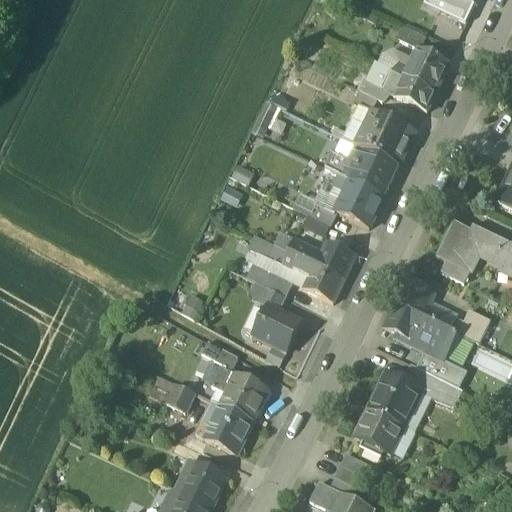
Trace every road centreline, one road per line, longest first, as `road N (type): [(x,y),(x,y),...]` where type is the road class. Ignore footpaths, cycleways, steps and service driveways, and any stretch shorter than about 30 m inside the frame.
road 1 (residential): [(270,511),(511,19)]
road 2 (track): [(0,231),(220,343),(323,406)]
